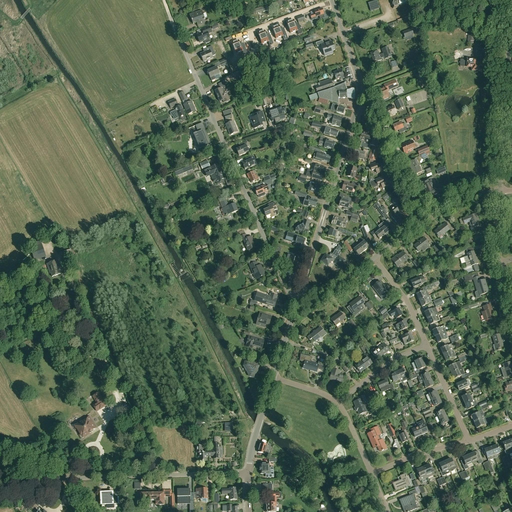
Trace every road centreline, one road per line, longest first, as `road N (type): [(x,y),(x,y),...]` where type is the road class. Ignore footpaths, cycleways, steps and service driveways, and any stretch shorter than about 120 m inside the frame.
road 1 (unclassified): [(499,190),(511,0)]
road 2 (tertiary): [(301,286),(356,108)]
road 3 (unclassified): [(65,477),(247,473)]
road 4 (residential): [(297,297),(224,144)]
road 5 (residential): [(224,144),(165,5)]
road 6 (residential): [(416,209),(374,114),(356,108)]
